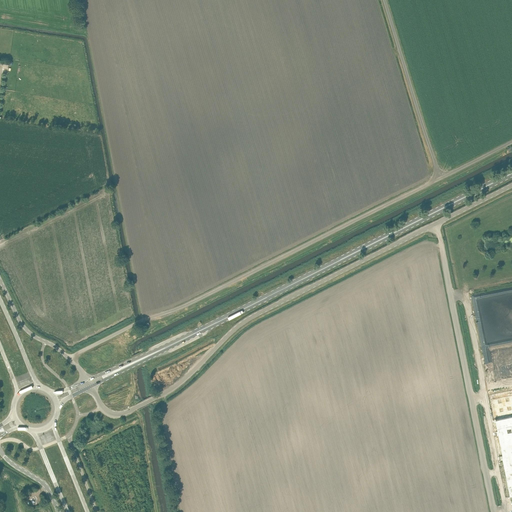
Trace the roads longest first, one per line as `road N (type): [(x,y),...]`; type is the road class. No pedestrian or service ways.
road 1 (unclassified): [(90,386),(111,413),(154,398),(243,321),(511,185)]
road 2 (unclassified): [(68,358),(429,182),(436,169)]
road 3 (primary): [(146,357),(511,173)]
road 4 (track): [(494,511),(433,224)]
road 5 (unclassified): [(384,0),(436,169)]
